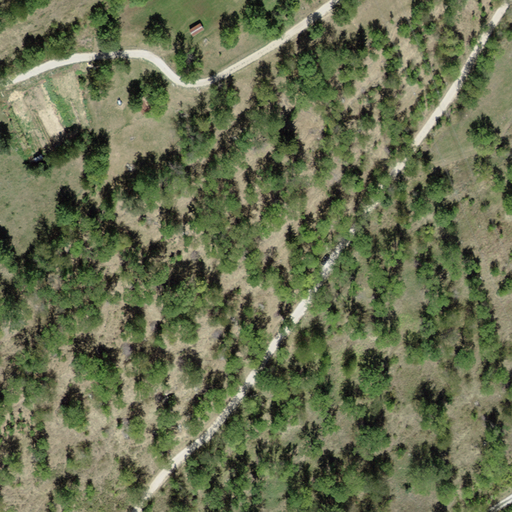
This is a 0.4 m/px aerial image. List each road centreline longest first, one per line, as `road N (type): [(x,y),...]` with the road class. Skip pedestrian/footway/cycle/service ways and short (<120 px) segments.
road 1 (track): [(506,0),(231,404),(133,511)]
road 2 (track): [(0,81),(69,58),(128,52),(198,83),(334,0)]
road 3 (track): [(389,176),(482,146),(511,116)]
